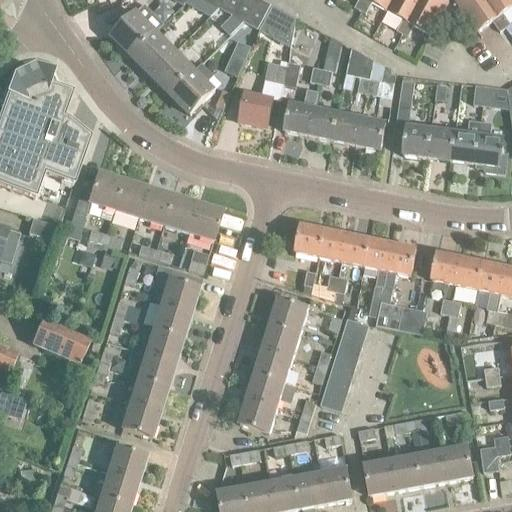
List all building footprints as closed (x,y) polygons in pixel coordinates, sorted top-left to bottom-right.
[(192,0),(186,6),(211,20),(220,11),(211,6),(199,0),(192,0)] [(214,0),(211,6),(220,11),(223,13),(229,0),(214,0)] [(229,0),(223,13),(234,19),(244,0),(229,0)] [(260,1),(258,0),(244,0),(234,19),(247,26),(260,1)] [(361,14),(367,2),(364,0),(360,0),(355,11),(361,14)] [(368,0),(367,2),(361,14),(366,17),(373,5),(389,13),(395,0),(368,0)] [(422,0),(395,0),(389,13),(404,21),(397,34),(403,37),(422,0)] [(448,2),(444,0),(422,0),(403,37),(408,40),(415,27),(431,36),(448,2)] [(504,32),(482,0),(459,0),(455,3),(477,35),(492,25),(499,36),(504,32)] [(511,2),(510,0),(482,0),(504,32),(510,28),(502,17),(511,10),(511,2)] [(260,1),(247,26),(258,32),(272,7),(260,1)] [(274,9),(260,33),(292,50),(297,22),(274,9)] [(115,35),(111,39),(119,46),(116,49),(129,62),(131,59),(132,60),(156,36),(162,29),(143,10),(136,16),(135,15),(123,27),(122,26),(114,34),(115,35)] [(300,23),(296,31),(314,39),(317,31),(300,23)] [(177,56),(156,36),(132,60),(154,81),(177,56)] [(235,54),(247,60),(252,51),(239,45),(235,54)] [(353,52),(347,77),(357,79),(361,80),(358,95),(368,97),(371,82),(375,64),(353,52)] [(177,56),(154,81),(173,100),(196,76),(177,56)] [(511,63),(510,60),(495,69),(502,80),(511,72),(511,63)] [(375,64),(368,97),(377,99),(393,103),(396,75),(386,71),(375,63),(375,64)] [(302,69),(290,66),(288,71),(285,88),(285,89),(296,91),(302,69)] [(270,67),(266,84),(285,88),(288,71),(270,67)] [(196,76),(173,100),(190,118),(214,94),(208,88),(213,82),(202,70),(196,76)] [(314,72),(311,86),(320,88),(323,74),(323,73),(314,72)] [(0,190),(35,203),(35,201),(39,190),(43,180),(43,179),(60,185),(71,189),(73,190),(89,144),(67,126),(62,125),(71,99),(59,95),(52,79),(33,73),(29,86),(15,81),(10,96),(5,111),(0,109),(0,190)] [(333,75),(323,74),(320,88),(330,90),(333,75)] [(357,79),(347,77),(344,91),(351,93),(351,89),(353,89),(354,84),(356,84),(357,79)] [(403,84),(400,107),(412,109),(416,86),(403,84)] [(438,88),(436,103),(446,105),(448,90),(438,88)] [(485,94),(475,93),(474,108),(483,109),(485,94)] [(485,94),(483,109),(492,110),(494,96),(485,94)] [(268,133),(274,103),(246,97),(240,127),(268,133)] [(309,141),(314,112),(290,107),(285,136),(309,141)] [(314,112),(309,141),(333,145),(338,116),(314,112)] [(338,116),(333,145),(357,150),(362,121),(338,116)] [(362,121),(357,150),(381,154),(386,126),(362,121)] [(455,135),(452,165),(475,168),(479,138),(480,130),(480,126),(469,125),(468,137),(455,135)] [(479,138),(475,168),(485,169),(485,173),(484,175),(505,178),(507,158),(503,158),(504,154),(502,154),(503,141),(491,140),(493,128),(481,126),(480,130),(479,138)] [(433,132),(407,129),(403,159),(429,162),(433,132)] [(455,135),(433,132),(429,162),(452,165),(455,135)] [(455,184),(457,168),(409,162),(407,179),(455,184)] [(84,183),(74,217),(85,220),(89,206),(112,214),(121,184),(97,176),(93,186),(84,183)] [(146,192),(121,184),(112,214),(137,222),(146,192)] [(146,192),(137,222),(162,230),(171,200),(146,192)] [(171,200),(162,230),(187,238),(196,208),(171,200)] [(221,216),(196,208),(187,238),(212,246),(221,216)] [(74,218),(72,223),(69,232),(67,240),(78,243),(86,221),(85,220),(74,217),(74,218)] [(33,222),(32,225),(28,237),(55,245),(60,231),(33,222)] [(319,261),(325,233),(302,229),(296,256),(319,261)] [(0,262),(9,233),(0,230),(0,262)] [(91,233),(88,243),(103,248),(104,248),(107,238),(91,233)] [(348,238),(325,233),(319,261),(341,266),(342,266),(348,238)] [(107,238),(104,248),(119,253),(122,243),(107,238)] [(348,238),(342,266),(351,268),(365,271),(370,243),(348,238)] [(88,243),(86,249),(101,253),(103,248),(88,243)] [(370,243),(365,271),(380,274),(376,290),(384,292),(384,291),(388,275),(393,248),(393,247),(392,247),(370,243)] [(156,253),(149,251),(141,248),(138,259),(153,264),(156,253)] [(388,275),(384,291),(393,293),(394,293),(397,277),(412,280),(418,253),(393,248),(388,275)] [(171,258),(156,253),(153,264),(168,268),(171,258)] [(113,267),(114,267),(116,260),(116,258),(105,255),(102,263),(103,264),(113,267)] [(454,289),(460,261),(437,257),(431,284),(454,289)] [(114,267),(113,267),(112,271),(119,273),(122,262),(116,260),(114,267)] [(483,266),(460,261),(454,289),(477,294),(483,266)] [(135,263),(129,271),(139,274),(141,265),(135,263)] [(187,274),(203,279),(206,269),(191,264),(187,274)] [(483,266),(477,294),(490,296),(487,313),(489,314),(497,316),(499,316),(499,315),(502,299),(500,299),(506,271),(483,266)] [(139,274),(129,271),(124,286),(134,289),(139,274)] [(511,271),(506,271),(500,299),(511,300),(511,271)] [(307,274),(307,275),(304,288),(313,290),(314,290),(316,277),(316,276),(307,274)] [(330,280),(327,294),(336,296),(339,281),(330,280)] [(348,283),(339,281),(336,296),(345,298),(348,283)] [(159,307),(190,316),(198,291),(167,282),(159,307)] [(376,290),(369,320),(378,321),(381,306),(384,292),(376,290)] [(24,292),(18,291),(13,305),(31,311),(36,297),(24,292)] [(384,291),(384,292),(381,306),(390,308),(393,293),(384,291)] [(52,302),(36,297),(31,311),(48,316),(52,302)] [(308,312),(278,303),(270,328),(300,337),(308,312)] [(443,303),(441,318),(450,319),(453,305),(443,303)] [(462,307),(453,305),(450,319),(451,320),(459,321),(462,307)] [(123,324),(127,309),(118,306),(113,321),(123,324)] [(378,321),(376,329),(377,330),(399,334),(404,310),(391,308),(390,308),(381,306),(378,321)] [(159,307),(151,331),(182,341),(190,316),(159,307)] [(416,313),(404,310),(399,334),(411,337),(416,313)] [(428,316),(416,313),(411,337),(423,339),(428,316)] [(497,316),(489,314),(487,327),(495,328),(497,316)] [(499,316),(497,316),(495,328),(511,331),(511,317),(499,315),(499,316)] [(338,338),(343,322),(332,319),(327,335),(338,338)] [(459,321),(451,320),(447,338),(456,339),(460,322),(459,321)] [(123,324),(113,321),(109,336),(118,339),(123,324)] [(31,348),(80,370),(92,343),(43,322),(31,348)] [(347,322),(345,331),(366,338),(369,329),(347,322)] [(270,328),(262,352),(293,362),(300,337),(270,328)] [(182,341),(151,331),(144,356),(174,366),(182,341)] [(366,338),(345,331),(341,342),(363,348),(366,338)] [(341,342),(338,352),(359,359),(363,348),(341,342)] [(0,376),(8,380),(16,356),(0,350),(0,376)] [(293,362),(262,352),(254,377),(285,387),(293,362)] [(338,352),(335,363),(356,369),(359,359),(338,352)] [(103,355),(98,370),(107,373),(112,358),(103,355)] [(322,355),(318,370),(327,373),(332,358),(322,355)] [(174,366),(144,356),(136,381),(166,391),(174,366)] [(125,364),(113,360),(109,373),(121,376),(125,364)] [(356,369),(335,363),(331,374),(352,381),(356,369)] [(107,373),(98,370),(93,386),(102,388),(103,387),(104,383),(107,373)] [(327,373),(318,370),(313,385),(323,388),(327,373)] [(501,380),(499,371),(485,373),(486,382),(501,380)] [(331,374),(328,384),(349,391),(352,381),(331,374)] [(254,377),(246,402),(277,412),(285,387),(254,377)] [(0,378),(0,392),(13,397),(18,385),(0,378)] [(502,389),(501,380),(486,382),(487,391),(502,389)] [(166,391),(136,381),(128,406),(158,416),(166,391)] [(328,384),(324,396),(345,403),(349,391),(328,384)] [(0,393),(0,416),(4,418),(10,398),(7,397),(0,393)] [(345,403),(324,396),(320,409),(341,415),(345,403)] [(10,398),(4,418),(21,423),(27,403),(10,398)] [(277,412),(246,402),(238,427),(269,436),(277,412)] [(490,414),(504,412),(503,402),(489,404),(490,414)] [(306,404),(302,420),(312,423),(317,408),(306,404)] [(87,405),(82,421),(92,424),(98,408),(87,405)] [(158,416),(128,406),(120,431),(150,441),(158,416)] [(446,417),(448,428),(464,425),(462,414),(446,417)] [(312,423),(302,420),(297,435),(307,438),(312,423)] [(413,435),(427,433),(428,432),(426,423),(411,425),(413,435)] [(411,425),(395,428),(397,438),(413,435),(411,425)] [(358,433),(360,444),(376,441),(374,431),(358,433)] [(427,433),(413,435),(416,453),(430,451),(427,433)] [(316,452),(342,447),(340,437),(314,442),(316,452)] [(509,440),(495,442),(496,451),(510,448),(509,440)] [(309,444),(291,448),(293,458),(311,455),(309,444)] [(358,448),(360,459),(377,456),(375,445),(358,448)] [(293,458),(291,448),(274,451),(276,461),(293,458)] [(510,448),(496,451),(497,460),(511,458),(510,448)] [(83,453),(72,449),(69,459),(79,462),(83,453)] [(115,449),(107,474),(137,484),(145,459),(115,449)] [(442,455),(448,485),(473,481),(468,450),(442,455)] [(340,462),(338,451),(324,454),(327,466),(340,462)] [(497,460),(496,451),(481,453),(484,477),(499,475),(497,460)] [(240,457),(243,469),(263,465),(261,453),(240,457)] [(448,485),(442,455),(416,460),(422,490),(448,485)] [(243,469),(240,457),(231,459),(233,471),(243,469)] [(274,473),(310,468),(309,458),(273,463),(274,473)] [(422,490),(416,460),(391,464),(396,495),(422,490)] [(396,495),(391,464),(365,469),(370,500),(396,495)] [(229,472),(232,484),(262,478),(260,466),(229,472)] [(66,469),(63,479),(73,482),(76,472),(66,469)] [(37,472),(20,474),(22,485),(38,483),(37,472)] [(321,477),(326,508),(352,503),(346,472),(321,477)] [(137,484),(107,474),(99,499),(130,509),(137,484)] [(303,511),(326,508),(321,477),(295,482),(300,511),(303,511)] [(300,511),(295,482),(269,487),(273,511),(300,511)] [(273,511),(269,487),(244,491),(247,511),(273,511)] [(60,489),(57,498),(66,501),(69,492),(60,489)] [(247,511),(244,491),(218,496),(220,511),(247,511)] [(66,501),(66,503),(76,507),(80,496),(69,492),(66,501)] [(0,497),(0,511),(35,511),(36,511),(0,497)] [(57,498),(52,511),(62,511),(66,503),(66,501),(57,498)] [(128,511),(130,509),(99,499),(95,511),(128,511)]
